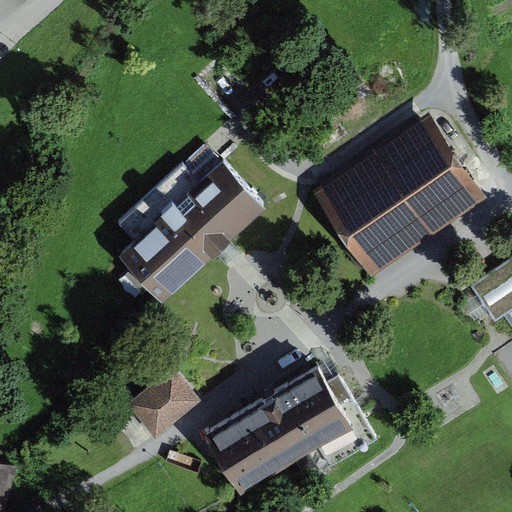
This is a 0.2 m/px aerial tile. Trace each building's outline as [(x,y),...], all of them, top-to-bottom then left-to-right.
[(477,213),(421,130),(307,207),(363,290),(477,213)] [(158,317),(262,220),(216,170),(111,267),(158,317)] [(511,268),(464,299),(485,333),(511,316),(511,268)] [(511,348),(511,322),(500,330),(511,348)] [(317,366),(211,433),(242,482),(314,437),(329,461),(376,433),(338,372),(326,380),(317,366)] [(150,454),(195,416),(167,382),(121,420),(150,454)] [(0,509),(4,511),(17,463),(0,457),(0,509)] [(309,511),(302,499),(279,511),(309,511)]
